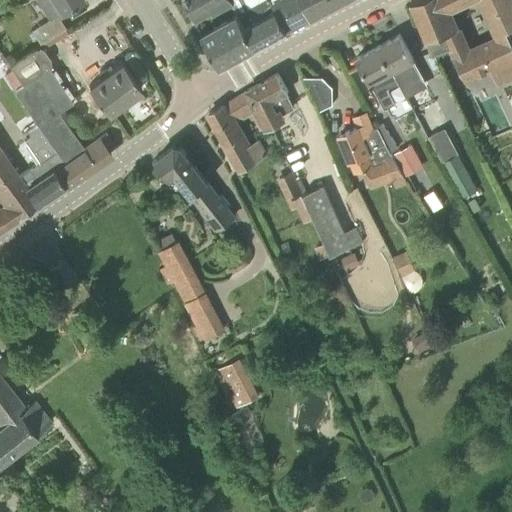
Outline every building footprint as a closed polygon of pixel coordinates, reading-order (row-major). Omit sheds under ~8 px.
[(39,0),(50,18),(31,30),(40,44),(66,28),(58,14),(80,0),(39,0)] [(221,0),(184,0),(193,16),(221,0)] [(238,14),(238,15),(255,46),(309,16),(310,17),(311,17),(301,0),(278,0),(273,3),(271,0),(263,0),(250,8),(245,0),(231,0),(239,13),(238,14)] [(301,0),(311,17),(343,0),(301,0)] [(511,37),(511,0),(412,0),(411,0),(427,39),(444,32),(451,47),(466,80),(491,69),(494,68),(511,59),(511,38),(511,37)] [(255,46),(238,15),(203,34),(220,66),(255,46)] [(433,54),(451,47),(444,32),(427,39),(433,54)] [(400,34),(379,44),(399,82),(405,93),(425,82),(413,59),(400,34)] [(399,82),(379,44),(356,57),(385,109),(395,104),(387,88),(399,82)] [(27,52),(9,64),(12,69),(22,83),(14,88),(13,89),(37,123),(64,163),(87,147),(85,145),(84,146),(58,111),(73,101),(36,47),(27,52)] [(142,87),(122,61),(89,85),(108,112),(142,87)] [(14,88),(22,83),(12,69),(4,74),(14,88)] [(257,107),(265,125),(266,127),(281,119),(299,110),(288,91),(288,90),(279,73),(247,90),(257,107)] [(234,122),(250,111),(254,109),(244,92),(224,104),(209,112),(241,169),(266,155),(259,142),(248,148),(234,122)] [(264,128),(256,112),(252,115),(260,130),(264,128)] [(394,155),(391,151),(378,126),(373,128),(367,112),(355,117),(358,127),(340,134),(355,171),(382,160),(395,188),(407,183),(394,155)] [(60,166),(64,163),(37,123),(22,134),(40,161),(30,167),(36,176),(27,183),(20,174),(20,175),(38,201),(64,183),(65,184),(70,181),(60,166)] [(378,126),(391,151),(398,147),(382,123),(378,126)] [(105,131),(85,145),(87,147),(64,163),(60,166),(70,181),(111,153),(108,149),(114,144),(105,131)] [(288,144),(283,132),(276,136),(281,147),(288,144)] [(412,143),(395,153),(406,175),(423,166),(412,143)] [(175,172),(218,229),(234,216),(181,145),(175,144),(157,158),(171,176),(175,172)] [(0,228),(39,203),(38,201),(20,175),(20,174),(0,145),(0,228)] [(478,190),(458,151),(443,159),(463,198),(478,190)] [(292,172),(279,178),(276,179),(290,209),(295,207),(306,201),(302,193),(292,172)] [(306,201),(319,232),(340,223),(324,184),(302,193),(306,201)] [(443,205),(434,189),(425,195),(434,210),(443,205)] [(181,238),(160,248),(186,300),(207,289),(181,238)] [(293,252),(288,240),(280,244),(285,256),(293,252)] [(329,254),(324,242),(316,245),(321,259),(329,255),(329,254)] [(392,255),(402,275),(415,268),(406,249),(392,255)] [(360,262),(354,250),(341,257),(348,269),(360,262)] [(296,262),(292,254),(286,258),(290,265),(296,262)] [(78,278),(63,257),(48,269),(63,289),(64,289),(78,278)] [(206,295),(185,306),(204,342),(225,332),(206,295)] [(435,324),(429,313),(422,317),(427,328),(435,324)] [(238,362),(218,372),(236,409),(257,398),(238,362)] [(34,400),(25,408),(0,375),(0,461),(51,422),(34,400)]
